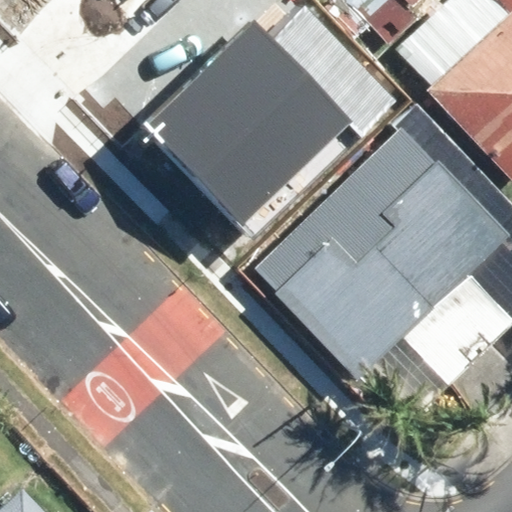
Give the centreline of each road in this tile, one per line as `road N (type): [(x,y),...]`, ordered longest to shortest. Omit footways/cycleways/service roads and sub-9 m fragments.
road 1 (residential): [(162,381),(251,403),(357,511)]
road 2 (residential): [(0,215),(162,381)]
road 3 (residential): [(223,511),(186,475),(162,381)]
